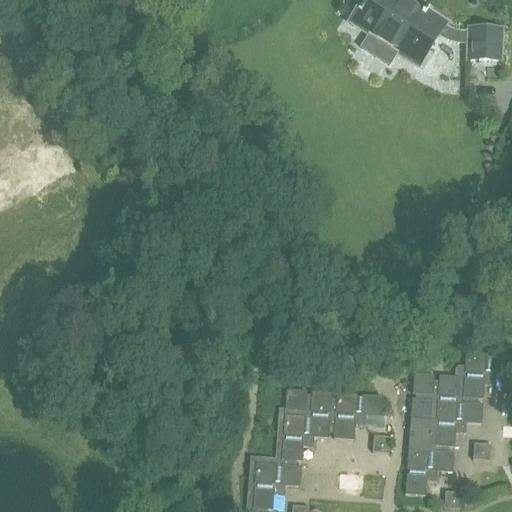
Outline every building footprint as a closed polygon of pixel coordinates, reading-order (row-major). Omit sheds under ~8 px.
[(363,0),(348,24),(367,36),(359,50),(389,68),(397,55),(419,69),(438,38),(445,28),(446,26),(422,11),(404,0),(363,0)] [(468,30),(467,46),(467,65),(502,65),(502,30),(468,30)] [(0,226),(5,226),(5,217),(13,217),(13,205),(23,205),(23,203),(19,203),(19,196),(23,196),(30,196),(30,129),(14,129),(14,108),(0,108),(0,226)] [(128,347),(106,371),(122,386),(145,362),(128,347)] [(467,354),(466,368),(458,368),(454,371),(454,379),(439,378),(439,384),(433,383),(434,377),(414,376),(411,421),(409,451),(407,471),(409,472),(409,478),(407,477),(406,497),(426,498),(426,484),(437,484),(438,474),(452,475),(454,455),(448,454),(448,450),(454,450),(455,435),(466,436),(466,425),(481,426),(484,386),(495,387),(496,377),(511,378),(511,358),(467,354)] [(272,511),(274,498),(285,498),(286,488),(300,489),(301,469),(295,468),(295,464),(302,464),(303,448),(313,449),(314,440),(328,441),(329,440),(334,440),(334,441),(354,443),(355,428),(365,428),(367,418),(381,419),(381,400),(362,398),(357,398),(337,396),(337,401),(331,401),(332,396),(312,394),(312,397),(307,396),(307,393),(287,392),(286,410),(278,410),(274,461),(250,459),(246,511),(272,511)] [(511,398),(504,398),(502,413),(511,414),(511,398)] [(375,439),(373,455),(388,456),(389,439),(375,439)] [(475,446),(474,462),(490,464),(490,447),(475,446)] [(446,495),(444,510),(461,511),(461,496),(446,495)]
